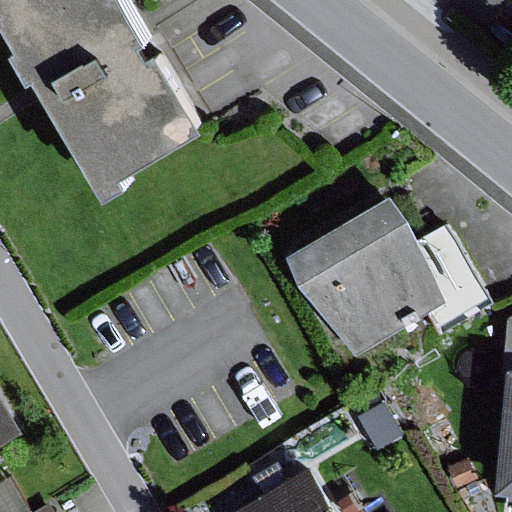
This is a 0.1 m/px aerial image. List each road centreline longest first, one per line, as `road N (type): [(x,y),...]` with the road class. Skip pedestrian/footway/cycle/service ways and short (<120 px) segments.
road 1 (residential): [(0,284),(135,511)]
road 2 (residential): [(314,0),(511,162)]
